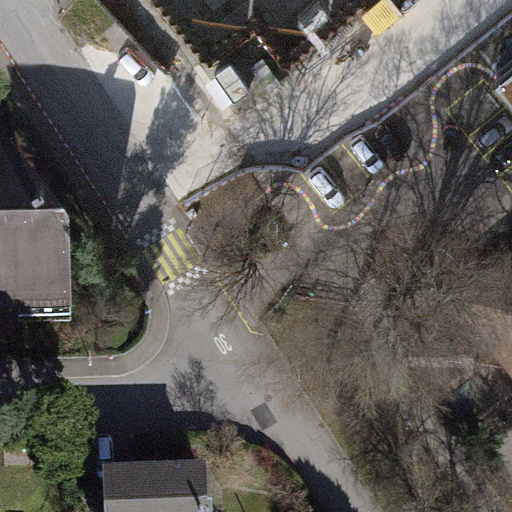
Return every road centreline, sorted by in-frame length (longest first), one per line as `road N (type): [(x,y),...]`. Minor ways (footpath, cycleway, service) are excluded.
road 1 (residential): [(12,0),(255,369)]
road 2 (residential): [(0,413),(126,409),(255,369)]
road 3 (residential): [(255,369),(344,511)]
